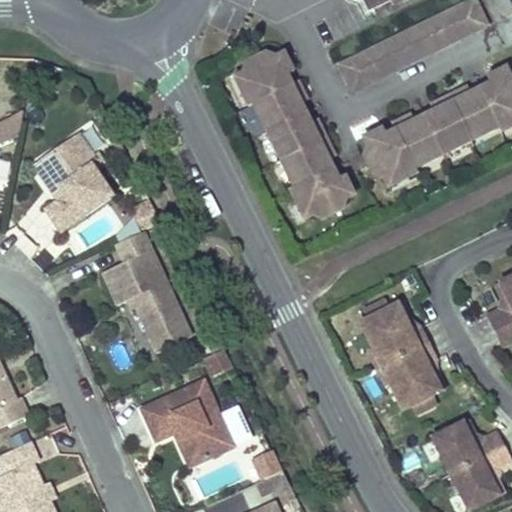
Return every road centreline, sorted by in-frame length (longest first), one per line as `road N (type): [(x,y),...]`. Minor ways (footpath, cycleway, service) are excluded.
road 1 (unclassified): [(155,31),(287,314),(391,511)]
road 2 (residential): [(127,511),(36,312),(0,284)]
road 3 (residential): [(511,411),(488,389),(439,286),(444,268),(511,237)]
road 4 (primary): [(50,0),(85,35),(120,41),(155,31)]
